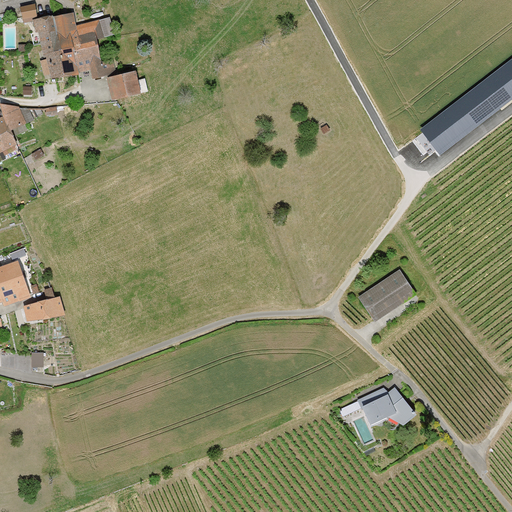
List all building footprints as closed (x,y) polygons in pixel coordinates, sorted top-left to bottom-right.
[(51,78),(61,77),(50,17),(38,19),(35,6),(21,9),(23,23),(33,22),(35,32),(38,31),(43,57),(47,56),(51,78)] [(78,75),(77,72),(70,27),(75,26),(73,13),(50,17),(61,77),(78,75)] [(70,27),(77,72),(90,70),(92,79),(115,74),(112,60),(99,61),(96,39),(114,34),(109,17),(75,26),(70,27)] [(511,63),(425,130),(441,150),(511,95),(511,63)] [(135,71),(106,78),(111,99),(121,97),(140,93),(139,90),(135,71)] [(23,94),(32,94),(31,86),(23,86),(23,94)] [(140,93),(121,97),(123,105),(155,98),(152,87),(139,90),(140,93)] [(0,104),(0,108),(3,116),(8,131),(33,121),(28,109),(0,104)] [(47,115),(58,114),(57,107),(46,108),(47,115)] [(0,152),(16,144),(8,131),(3,116),(0,117),(0,152)] [(326,125),(321,129),(324,134),(330,130),(326,125)] [(0,266),(0,268),(11,303),(28,294),(17,261),(0,266)] [(0,301),(2,300),(4,305),(11,303),(0,268),(0,301)] [(399,269),(359,296),(375,320),(415,293),(399,269)] [(48,296),(55,294),(53,286),(45,288),(48,296)] [(27,321),(66,315),(60,297),(24,309),(27,321)] [(28,351),(27,367),(40,368),(41,351),(28,351)] [(387,416),(403,425),(417,413),(395,388),(386,394),(363,405),(371,423),(387,416)] [(363,405),(386,394),(383,389),(340,410),(343,415),(363,405)]
